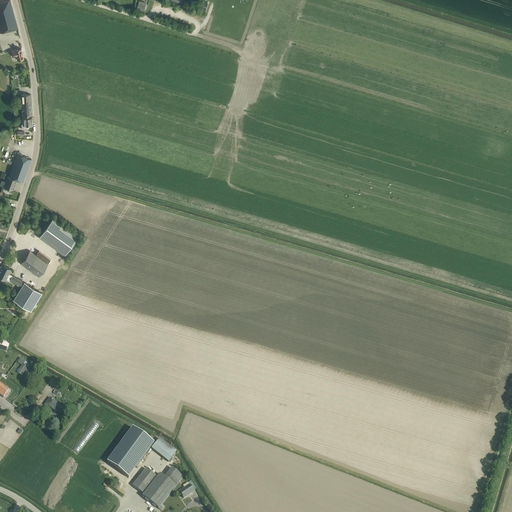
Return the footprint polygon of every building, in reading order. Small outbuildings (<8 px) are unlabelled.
[(5,0),(0,1),(0,30),(0,33),(13,29),(18,28),(10,0),(5,0)] [(137,8),(144,10),(146,2),(139,0),(137,8)] [(24,58),(21,48),(12,50),(14,57),(17,57),(17,60),(24,58)] [(22,109),(22,112),(23,115),(31,115),(30,94),(21,94),(22,109)] [(21,123),(24,123),(24,126),(24,128),(25,129),(27,128),(28,128),(28,125),(32,125),(31,117),(21,118),(21,123)] [(15,162),(14,165),(27,170),(31,159),(21,155),(22,154),(21,153),(18,152),(15,162)] [(1,186),(8,188),(7,191),(11,192),(12,189),(13,189),(16,179),(23,182),(27,170),(14,165),(10,176),(8,176),(7,181),(3,180),(1,186)] [(78,236),(53,218),(40,236),(65,254),(78,236)] [(20,263),(24,266),(39,277),(48,264),(30,250),(20,263)] [(2,264),(0,268),(0,277),(1,278),(6,280),(7,279),(8,279),(19,285),(19,286),(22,280),(9,274),(10,272),(11,269),(7,267),(3,265),(2,264)] [(31,310),(42,293),(23,281),(13,299),(31,310)] [(22,365),(17,372),(21,375),(25,371),(27,373),(30,368),(29,367),(30,365),(21,358),(18,363),(22,365)] [(51,378),(47,383),(54,388),(58,383),(51,378)] [(0,394),(3,397),(8,390),(0,383),(0,394)] [(47,401),(44,405),(48,407),(48,406),(61,415),(61,416),(64,412),(66,410),(53,400),(50,397),(48,399),(47,401)] [(132,427),(111,456),(118,461),(122,455),(137,466),(154,443),(132,427)] [(171,468),(164,477),(175,487),(183,477),(171,468)] [(156,477),(146,469),(132,485),(143,494),(156,477)] [(156,477),(143,494),(141,496),(158,509),(175,487),(164,477),(159,474),(156,477)] [(184,487),(178,491),(183,498),(194,492),(188,482),(182,485),(184,487)]
